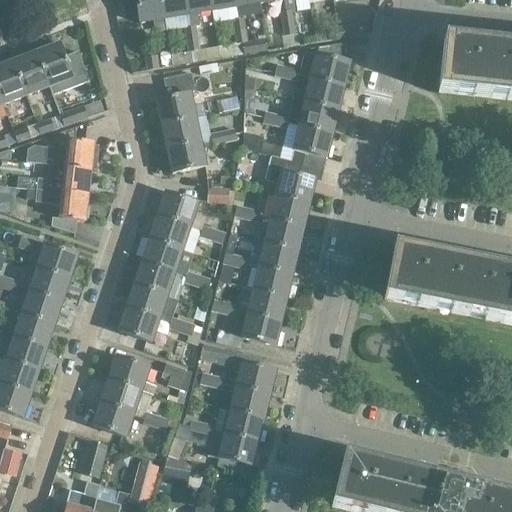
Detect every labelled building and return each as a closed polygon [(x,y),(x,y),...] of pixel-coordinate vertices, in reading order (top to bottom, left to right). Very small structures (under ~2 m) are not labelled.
[(155,35),(166,33),(164,22),(160,0),(135,0),(139,26),(153,24),(155,35)] [(160,0),(164,22),(187,18),(188,18),(185,0),(160,0)] [(212,14),(209,0),(185,0),(188,18),(187,18),(189,30),(184,31),(190,65),(195,64),(193,54),(199,53),(195,29),(199,28),(197,16),(212,14)] [(236,10),(234,0),(209,0),(212,14),(236,10)] [(234,0),(236,10),(260,6),(259,0),(234,0)] [(283,27),(294,25),(292,13),(281,15),(283,27)] [(233,23),(235,36),(240,35),(240,32),(245,31),(244,21),(233,23)] [(294,25),(283,27),(285,38),(296,37),(294,25)] [(358,27),(334,31),(336,41),(360,38),(358,27)] [(235,36),(237,46),(247,45),(245,31),(240,32),(240,35),(235,36)] [(314,33),(316,44),(327,42),(325,31),(314,33)] [(511,54),(444,47),(445,43),(443,42),(438,95),(439,96),(440,90),(511,97),(511,54)] [(310,81),(310,82),(343,89),(349,65),(341,63),(346,45),(318,50),(317,58),(316,57),(304,54),(300,73),(299,73),(298,78),(310,81)] [(89,83),(77,53),(64,59),(59,46),(35,55),(49,89),(52,98),(89,83)] [(284,62),(300,60),(298,48),(282,51),(284,62)] [(12,64),(25,98),(49,89),(35,55),(12,64)] [(147,73),(157,71),(155,58),(145,60),(147,73)] [(0,68),(0,102),(2,107),(25,98),(12,64),(0,68)] [(209,67),(198,69),(199,78),(211,75),(209,67)] [(272,81),(273,78),(285,81),(287,70),(276,67),(275,72),(263,70),(261,78),(272,81)] [(287,70),(285,81),(297,83),(298,79),(299,73),(287,70)] [(161,127),(194,120),(205,118),(202,106),(192,108),(189,98),(195,96),(191,75),(162,81),(167,102),(156,104),(161,127)] [(244,93),(253,94),(255,80),(244,77),(244,93)] [(201,90),(220,87),(218,78),(200,81),(201,90)] [(307,93),(304,105),(337,113),(343,89),(310,82),(310,81),(298,78),(298,79),(297,83),(298,84),(296,90),(307,93)] [(331,136),(337,113),(304,105),(295,103),(293,102),(288,121),(286,125),(299,128),(331,136)] [(63,129),(88,120),(84,109),(59,117),(63,129)] [(273,128),(276,118),(264,115),(263,120),(262,125),(273,128)] [(276,118),(273,128),(285,131),(286,125),(288,121),(276,118)] [(161,127),(166,152),(199,145),(194,120),(161,127)] [(40,137),(54,132),(50,122),(36,126),(40,137)] [(326,161),(331,136),(299,128),(293,152),(291,163),(303,166),(305,156),(326,161)] [(236,150),(242,150),(242,129),(232,132),(210,137),(212,148),(236,143),(236,150)] [(17,145),(30,140),(27,130),(13,135),(17,145)] [(90,164),(96,165),(98,149),(92,149),(92,146),(69,143),(67,158),(56,156),(56,151),(33,149),(28,153),(27,165),(66,170),(89,172),(90,164)] [(281,149),(262,144),(260,144),(258,155),(271,158),(278,160),(281,149)] [(199,145),(166,152),(172,176),(205,169),(199,145)] [(276,199),(308,207),(314,182),(300,179),(303,166),(271,158),(265,183),(279,186),(276,199)] [(27,191),(87,198),(89,172),(66,170),(64,183),(37,181),(37,180),(30,179),(20,185),(19,190),(27,191)] [(232,180),(221,179),(219,187),(231,188),(232,180)] [(87,198),(27,191),(26,201),(35,202),(35,205),(62,207),(60,222),(52,221),(51,229),(74,236),(76,223),(84,224),(87,198)] [(207,191),(206,206),(231,206),(233,193),(228,193),(228,192),(207,191)] [(157,219),(189,230),(200,234),(199,239),(222,246),(225,236),(202,228),(203,225),(192,221),(197,206),(165,196),(157,219)] [(270,222),(302,230),(308,207),(276,199),(270,222)] [(245,222),(248,211),(236,209),(233,219),(245,222)] [(248,211),(245,222),(257,225),(259,214),(248,211)] [(149,242),(181,253),(189,230),(157,219),(149,242)] [(264,246),(297,254),(302,230),(270,222),(264,246)] [(30,254),(33,243),(22,239),(18,250),(30,254)] [(181,253),(149,242),(142,265),(174,276),(185,279),(183,285),(206,292),(210,282),(187,274),(188,270),(177,266),(181,253)] [(259,269),(291,277),(297,254),(264,246),(259,269)] [(37,271),(69,282),(77,258),(45,247),(37,271)] [(511,279),(394,256),(395,251),(393,251),(383,303),(385,303),(386,297),(511,322),(511,279)] [(234,269),(236,259),(224,256),(222,266),(234,269)] [(236,259),(234,269),(245,272),(248,261),(236,259)] [(134,288),(166,299),(174,276),(142,265),(134,288)] [(253,293),(285,301),(291,277),(259,269),(253,293)] [(69,282),(37,271),(29,294),(61,305),(69,282)] [(8,281),(5,291),(16,295),(19,285),(8,281)] [(166,299),(134,288),(126,311),(158,321),(166,299)] [(247,316),(280,324),(285,301),(253,293),(247,316)] [(61,305),(29,294),(22,317),(53,328),(61,305)] [(222,316),(225,306),(213,303),(211,313),(222,316)] [(225,306),(222,316),(234,319),(237,308),(225,306)] [(158,321),(126,311),(118,334),(150,345),(158,321)] [(280,324),(247,316),(242,337),(218,331),(215,346),(240,351),(243,341),(274,348),(280,324)] [(53,328),(22,317),(14,340),(46,350),(53,328)] [(179,334),(183,324),(171,320),(168,331),(179,334)] [(183,324),(179,334),(188,337),(185,345),(197,348),(201,336),(192,333),(194,328),(183,324)] [(46,350),(14,340),(6,363),(38,373),(46,350)] [(216,360),(235,365),(237,356),(202,348),(199,362),(215,365),(216,360)] [(108,383),(140,394),(148,370),(116,359),(108,383)] [(38,373),(6,363),(0,381),(0,386),(30,396),(38,373)] [(239,375),(236,389),(268,397),(274,373),(261,370),(241,366),(239,375)] [(169,382),(167,389),(185,394),(191,374),(166,367),(162,380),(169,382)] [(214,384),(215,379),(202,376),(199,386),(210,389),(211,384),(214,384)] [(211,384),(210,389),(223,392),(225,382),(215,379),(214,384),(211,384)] [(101,406),(133,416),(140,394),(108,383),(101,406)] [(30,396),(0,386),(0,412),(22,420),(30,396)] [(236,390),(230,413),(263,421),(268,397),(236,390)] [(133,416),(101,406),(93,429),(125,440),(133,416)] [(213,434),(224,436),(257,444),(263,421),(230,413),(219,410),(214,429),(213,434)] [(154,429),(157,419),(146,415),(142,425),(154,429)] [(157,419),(154,429),(165,433),(169,423),(157,419)] [(203,431),(204,426),(191,423),(189,428),(188,433),(198,436),(200,430),(203,431)] [(0,439),(7,442),(11,430),(0,425),(0,439)] [(214,429),(204,426),(203,431),(200,430),(198,436),(212,439),(213,434),(214,429)] [(218,461),(251,469),(257,444),(224,436),(213,434),(212,439),(207,458),(218,461)] [(98,482),(106,450),(86,445),(78,477),(98,482)] [(0,476),(14,480),(21,455),(3,451),(0,461),(0,476)] [(344,458),(331,510),(332,510),(334,505),(363,511),(511,511),(511,504),(460,492),(462,482),(444,478),(442,488),(344,463),(345,459),(344,458)] [(186,485),(190,465),(166,460),(162,480),(186,485)] [(92,511),(95,503),(98,490),(89,487),(85,499),(83,499),(80,511),(67,508),(65,511),(92,511)] [(95,503),(92,511),(140,511),(141,508),(127,505),(129,498),(118,495),(114,508),(95,503)]
